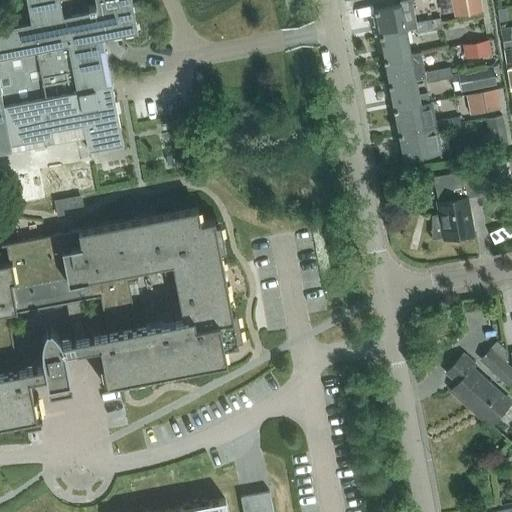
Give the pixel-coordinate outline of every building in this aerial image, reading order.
[(0,147),(12,145),(13,145),(12,140),(35,136),(37,146),(46,145),(45,139),(55,137),(53,126),(86,120),(90,143),(124,137),(120,116),(118,105),(113,82),(104,36),(118,33),(139,29),(132,0),(97,0),(98,2),(91,4),(92,10),(65,15),(61,0),(28,0),(33,20),(0,26),(0,147)] [(455,0),(458,15),(482,11),(480,0),(455,0)] [(379,34),(405,29),(400,4),(374,9),(379,34)] [(499,21),(507,19),(505,7),(497,9),(499,21)] [(427,19),(429,30),(441,28),(439,17),(427,19)] [(427,19),(414,22),(416,33),(429,30),(427,19)] [(405,29),(379,34),(384,58),(410,53),(405,29)] [(502,35),(504,47),(511,45),(510,33),(502,35)] [(488,40),(466,44),(469,57),(491,53),(488,40)] [(420,51),(411,53),(410,53),(384,58),(389,83),(415,79),(416,83),(438,78),(437,69),(424,72),(420,51)] [(496,84),(492,65),(467,70),(471,89),(496,84)] [(437,69),(438,78),(451,75),(450,66),(437,69)] [(415,79),(389,83),(394,108),(420,103),(428,101),(427,92),(418,94),(416,83),(415,79)] [(475,92),(480,113),(500,109),(496,88),(475,92)] [(420,103),(394,108),(395,113),(399,134),(425,129),(436,127),(436,132),(449,129),(447,119),(446,119),(435,122),(432,122),(428,101),(420,103)] [(507,145),(501,113),(487,116),(494,147),(507,145)] [(447,119),(449,129),(461,127),(459,117),(457,117),(447,119)] [(403,159),(429,154),(429,153),(440,151),(436,132),(436,127),(425,129),(399,134),(403,159)] [(493,157),(498,187),(511,184),(507,155),(493,157)] [(440,213),(433,214),(431,214),(431,239),(432,239),(432,233),(443,233),(444,238),(472,233),(466,196),(480,194),(475,168),(433,176),(440,213)] [(55,197),(55,211),(77,212),(77,197),(55,197)] [(502,210),(510,214),(511,210),(511,202),(507,200),(502,210)] [(226,356),(224,344),(238,341),(214,216),(200,219),(198,205),(79,227),(92,297),(100,295),(107,331),(98,333),(100,343),(103,360),(98,361),(102,380),(102,381),(226,358),(226,356)] [(92,297),(79,227),(1,242),(1,244),(6,243),(9,260),(18,311),(66,301),(72,338),(61,340),(60,337),(57,333),(54,329),(50,326),(46,327),(44,330),(42,337),(41,344),(42,352),(44,363),(28,366),(30,375),(45,372),(47,382),(70,378),(65,349),(100,343),(98,333),(85,335),(78,299),(92,297)] [(17,368),(8,313),(18,311),(9,260),(0,262),(0,420),(41,412),(41,411),(38,392),(33,393),(30,375),(28,366),(17,368)] [(511,381),(511,367),(490,348),(481,357),(510,383),(511,381)] [(450,390),(489,425),(511,400),(474,366),(475,364),(463,353),(446,372),(457,382),(450,390)] [(273,511),(269,490),(240,495),(243,511),(273,511)] [(227,511),(225,501),(209,504),(208,500),(202,501),(199,506),(193,507),(189,504),(183,505),(183,509),(166,511),(151,511),(152,511),(147,511),(227,511)]
